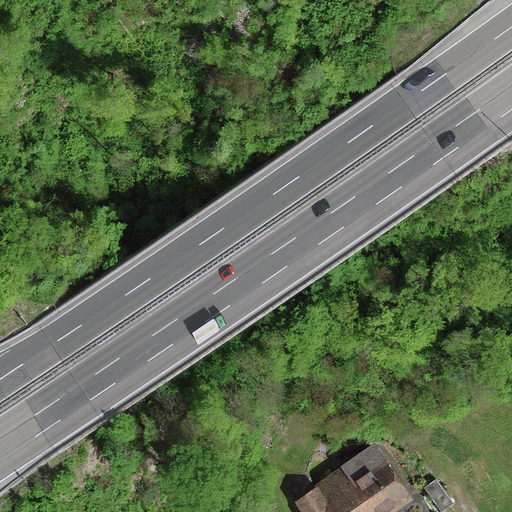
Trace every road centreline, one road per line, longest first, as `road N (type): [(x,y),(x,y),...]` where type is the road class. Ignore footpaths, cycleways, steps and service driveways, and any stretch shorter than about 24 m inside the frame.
road 1 (motorway): [(511,26),(0,378)]
road 2 (motorway): [(0,447),(511,96)]
